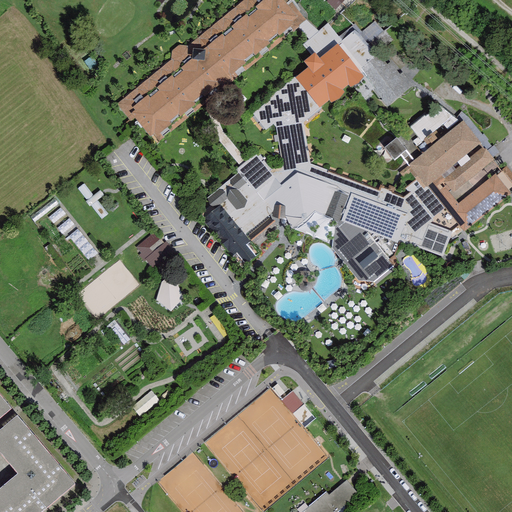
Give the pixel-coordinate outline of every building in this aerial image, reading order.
[(246,0),(118,104),(131,120),(134,118),(150,137),(154,134),(156,136),(209,92),(219,85),(291,26),(297,27),(305,20),(297,11),(294,13),(282,0),(272,0),(266,0),(261,6),(255,0),(246,0)] [(343,1),(342,0),(329,0),(327,2),(335,9),(343,1)] [(444,208),(419,177),(406,189),(410,194),(405,198),(381,189),(379,193),(308,165),(302,122),(361,71),(391,104),(411,86),(401,75),(400,77),(389,65),(387,67),(374,51),(389,38),(375,22),(360,35),(356,29),(343,41),(327,23),(301,46),(314,61),(251,115),(266,132),(273,126),(276,129),(284,168),(269,171),(255,155),(247,161),(240,167),(236,171),(239,173),(203,201),(211,211),(202,218),(205,222),(203,224),(232,260),(236,256),(245,268),(261,255),(245,236),(247,234),(257,246),(279,229),(269,216),(274,212),(303,223),(314,213),(335,221),(331,248),(358,281),(374,283),(394,267),(389,261),(394,256),(398,244),(443,259),(453,232),(430,224),(433,221),(431,218),(444,208)] [(218,107),(219,85),(209,92),(210,117),(211,127),(214,135),(220,142),(240,167),(247,161),(224,133),(221,127),(218,119),(218,107)] [(447,127),(454,122),(441,105),(426,118),(424,116),(410,128),(417,137),(413,141),(424,155),(410,166),(419,177),(444,208),(464,232),(511,194),(496,175),(458,205),(436,178),(478,144),(463,125),(439,145),(429,134),(443,122),(447,127)] [(406,152),(396,140),(385,149),(394,161),(406,152)] [(493,161),(483,149),(444,181),(453,192),(493,161)] [(162,245),(153,234),(137,247),(147,259),(145,259),(153,268),(160,261),(165,266),(173,259),(170,255),(172,253),(164,244),(162,245)] [(175,280),(162,281),(157,300),(170,312),(182,299),(175,280)] [(143,416),(162,400),(154,391),(135,407),(143,416)] [(284,401),(295,412),(305,402),(295,391),(284,401)] [(0,419),(11,411),(0,398),(0,419)] [(16,418),(0,431),(0,454),(17,475),(0,489),(0,511),(43,511),(74,486),(16,418)] [(342,511),(344,511),(338,505),(361,485),(349,470),(329,487),(326,483),(307,499),(303,494),(290,505),(295,511),(342,511)]
